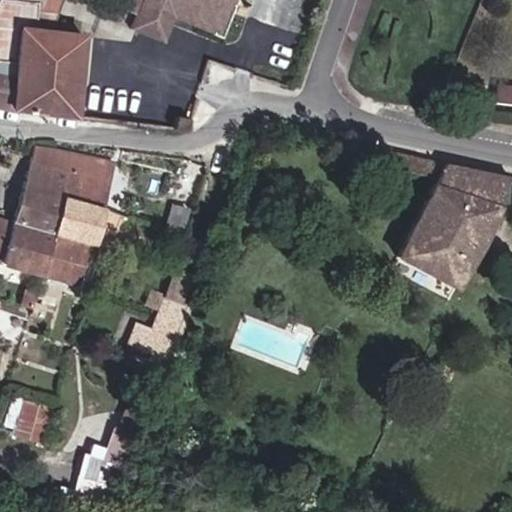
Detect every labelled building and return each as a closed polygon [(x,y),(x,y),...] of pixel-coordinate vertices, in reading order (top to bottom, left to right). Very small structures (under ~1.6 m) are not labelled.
[(74,118),(82,36),(49,32),(34,30),(37,3),(18,1),(0,0),(0,63),(15,64),(14,75),(0,71),(0,107),(10,110),(74,118)] [(62,0),(130,0),(126,11),(135,15),(140,0),(18,0),(18,1),(37,3),(34,30),(49,32),(62,0)] [(140,0),(135,15),(129,29),(163,43),(174,18),(212,34),(212,35),(221,39),(235,6),(233,5),(235,0),(140,0)] [(0,71),(14,75),(15,64),(0,63),(0,71)] [(496,101),(511,101),(511,84),(497,83),(496,101)] [(100,209),(112,162),(32,146),(28,162),(67,173),(61,197),(100,209)] [(484,239),(498,206),(509,178),(370,149),(368,163),(436,179),(396,257),(455,289),(484,239)] [(61,197),(67,173),(28,162),(10,224),(51,234),(61,197)] [(184,210),(190,184),(173,180),(159,230),(180,236),(186,211),(184,210)] [(90,245),(100,209),(61,197),(51,234),(52,235),(90,245)] [(0,263),(41,275),(52,235),(51,234),(10,224),(0,219),(0,263)] [(78,286),(90,245),(52,235),(41,275),(78,286)] [(151,290),(145,305),(158,310),(150,331),(134,326),(127,344),(169,360),(189,306),(181,302),(190,277),(174,271),(164,295),(151,290)] [(31,308),(35,294),(25,291),(21,305),(31,308)] [(41,317),(44,307),(34,305),(31,315),(41,317)] [(128,364),(132,355),(122,351),(118,361),(128,364)] [(128,364),(149,372),(153,362),(132,355),(128,364)] [(169,384),(174,370),(166,367),(161,381),(169,384)] [(178,388),(184,374),(174,370),(169,384),(178,388)] [(43,444),(53,407),(25,399),(14,435),(43,444)] [(133,458),(147,417),(126,408),(111,451),(133,458)] [(120,490),(128,469),(88,456),(80,490),(120,490)]
